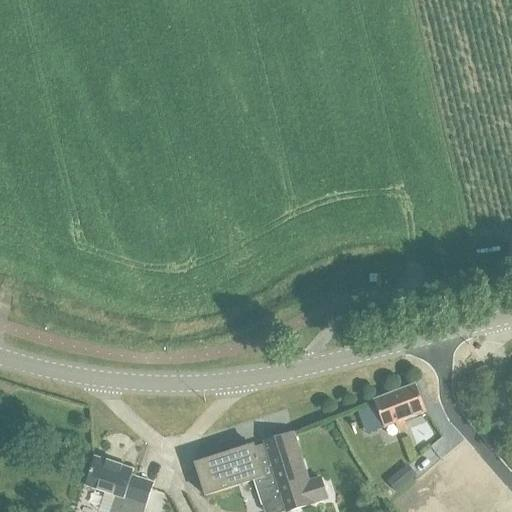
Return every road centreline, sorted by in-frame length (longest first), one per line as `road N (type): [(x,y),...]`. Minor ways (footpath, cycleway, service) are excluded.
road 1 (tertiary): [(435,336),(212,383),(98,380),(0,356)]
road 2 (residential): [(511,479),(446,402),(435,336)]
